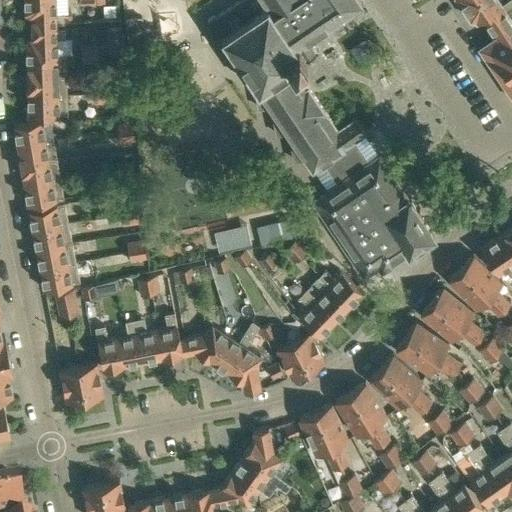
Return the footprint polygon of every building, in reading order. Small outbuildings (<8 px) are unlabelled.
[(23,0),(24,27),(31,26),(55,25),(55,23),(64,23),(64,12),(55,12),(54,0),(23,0)] [(312,168),(313,167),(364,132),(365,132),(355,116),(338,128),(295,65),(304,59),(263,0),(238,0),(215,16),(214,14),(208,19),(212,37),(222,35),(224,38),(258,88),(255,90),(259,107),(269,104),(276,115),(273,117),(274,120),(277,133),(287,131),(294,141),(291,143),(294,159),(304,157),(312,168)] [(263,0),(304,59),(318,50),(311,38),(363,3),(360,0),(263,0)] [(511,0),(506,0),(502,3),(500,0),(470,0),(462,5),(471,18),(476,18),(477,20),(482,16),(487,24),(507,10),(511,6),(511,0)] [(511,6),(507,10),(487,24),(499,41),(490,47),(504,67),(511,61),(511,6)] [(126,18),(130,57),(145,56),(141,16),(126,18)] [(122,24),(105,26),(106,45),(99,45),(99,53),(109,52),(109,51),(124,50),(122,24)] [(24,27),(25,57),(57,55),(56,38),(65,38),(65,26),(55,27),(55,25),(31,26),(24,27)] [(349,48),(356,58),(359,63),(375,51),(365,36),(349,48)] [(80,44),(81,55),(98,54),(97,44),(80,44)] [(98,54),(81,55),(81,65),(98,64),(98,54)] [(26,76),(66,75),(66,55),(57,55),(25,57),(26,76)] [(26,76),(26,95),(67,93),(66,75),(26,76)] [(94,82),(94,92),(111,93),(111,82),(94,82)] [(110,103),(111,93),(94,92),(94,102),(110,103)] [(67,93),(26,95),(27,115),(68,113),(67,93)] [(50,117),(42,119),(14,124),(17,144),(54,138),(50,117)] [(117,121),(117,131),(134,130),(133,119),(117,121)] [(134,130),(117,131),(118,141),(135,140),(134,130)] [(379,154),(364,132),(313,167),(327,188),(312,199),(364,275),(378,265),(382,270),(408,252),(408,253),(435,235),(408,195),(379,153),(379,154)] [(20,163),(48,159),(57,157),(54,138),(17,144),(20,163)] [(24,183),(52,179),(60,177),(57,157),(48,159),(20,163),(24,183)] [(116,161),(117,171),(134,170),(134,160),(116,161)] [(134,170),(117,171),(117,181),(135,180),(134,170)] [(24,183),(27,203),(64,197),(60,177),(52,179),(24,183)] [(32,229),(68,222),(64,201),(28,208),(32,229)] [(120,205),(121,214),(138,213),(137,203),(120,205)] [(138,213),(121,214),(122,224),(139,223),(138,213)] [(256,225),(261,245),(293,238),(288,217),(256,225)] [(308,230),(305,217),(290,220),(293,233),(308,230)] [(32,229),(36,249),(72,241),(68,222),(32,229)] [(511,223),(496,234),(511,257),(511,223)] [(297,235),(290,242),(301,254),(316,240),(310,233),(300,238),(297,235)] [(511,271),(511,257),(496,234),(480,245),(498,272),(508,265),(511,271)] [(127,242),(129,251),(145,248),(143,238),(127,242)] [(36,249),(40,268),(68,262),(75,260),(72,241),(36,249)] [(301,254),(290,242),(283,249),(294,261),(301,254)] [(147,258),(145,248),(129,251),(131,261),(117,264),(120,277),(146,271),(143,259),(147,258)] [(234,255),(241,266),(252,258),(245,248),(234,255)] [(259,258),(266,269),(278,260),(271,250),(259,258)] [(473,252),(461,265),(505,307),(510,301),(496,287),(503,280),(473,252)] [(213,260),(217,271),(230,266),(226,256),(213,260)] [(44,288),(72,282),(80,281),(75,260),(68,262),(40,268),(44,288)] [(461,265),(449,278),(478,306),(484,299),(499,313),(505,307),(461,265)] [(177,269),(180,280),(193,277),(191,266),(177,269)] [(318,276),(328,285),(348,305),(362,290),(342,270),(334,278),(325,269),(318,276)] [(157,274),(147,276),(150,292),(160,290),(157,274)] [(140,294),(150,292),(147,276),(137,278),(140,294)] [(80,286),(83,298),(96,296),(94,283),(80,286)] [(310,283),(304,290),(314,299),(335,319),(348,305),(328,285),(320,293),(310,283)] [(443,284),(432,298),(480,336),(485,329),(469,316),(475,309),(443,284)] [(74,288),(64,290),(69,315),(79,313),(74,288)] [(59,317),(69,315),(64,290),(54,293),(59,317)] [(335,319),(314,299),(304,290),(297,297),(307,306),(300,314),(320,334),(335,319)] [(432,298),(421,312),(453,337),(458,330),(475,343),(480,336),(432,298)] [(210,360),(226,371),(243,343),(246,345),(257,327),(259,324),(252,319),(256,315),(251,304),(236,309),(242,324),(249,322),(250,322),(239,340),(228,333),(210,360)] [(194,350),(192,334),(179,337),(174,310),(165,312),(167,326),(156,329),(161,356),(194,350)] [(122,364),(161,356),(156,329),(146,331),(143,317),(125,321),(127,334),(136,332),(139,346),(120,349),(122,364)] [(417,318),(405,334),(456,367),(461,360),(443,349),(449,340),(417,318)] [(260,327),(265,338),(278,331),(272,321),(260,327)] [(207,332),(192,334),(194,350),(210,360),(228,333),(212,323),(207,332)] [(102,367),(122,364),(120,349),(139,346),(136,332),(127,334),(107,338),(105,325),(95,327),(102,367)] [(310,329),(293,338),(308,366),(325,357),(310,329)] [(451,374),(456,367),(405,334),(395,348),(429,370),(434,362),(451,374)] [(492,335),(485,342),(497,354),(504,347),(492,335)] [(0,356),(8,355),(5,337),(0,337),(0,356)] [(308,366),(293,338),(277,347),(291,375),(308,366)] [(497,354),(485,342),(478,349),(490,361),(497,354)] [(261,354),(246,345),(243,343),(226,371),(243,382),(245,390),(261,387),(256,361),(261,354)] [(393,351),(381,364),(426,405),(432,399),(416,386),(423,378),(393,351)] [(0,375),(12,373),(8,355),(0,356),(0,375)] [(78,364),(84,396),(102,393),(101,384),(96,361),(78,364)] [(273,379),(285,374),(279,361),(267,367),(273,379)] [(66,400),(84,396),(78,364),(60,368),(66,400)] [(426,405),(381,364),(369,378),(399,404),(405,397),(421,411),(426,405)] [(12,376),(12,373),(0,375),(0,395),(13,393),(12,391),(9,376),(12,376)] [(474,376),(466,382),(477,395),(484,388),(474,376)] [(392,421),(366,380),(351,389),(383,441),(390,436),(384,426),(392,421)] [(477,395),(466,382),(458,389),(469,401),(477,395)] [(336,399),(356,432),(361,441),(370,435),(376,445),(383,441),(351,389),(336,399)] [(493,393),(485,399),(494,412),(502,407),(493,393)] [(494,412),(485,399),(477,405),(486,418),(494,412)] [(348,437),(332,401),(316,408),(341,463),(348,460),(340,441),(348,437)] [(341,463),(316,408),(300,416),(316,451),(324,447),(333,466),(341,463)] [(442,408),(435,414),(445,427),(453,421),(442,408)] [(437,433),(445,427),(435,414),(427,420),(437,433)] [(0,436),(9,435),(6,417),(0,417),(0,436)] [(465,419),(457,425),(467,439),(475,433),(465,419)] [(295,420),(284,425),(290,438),(301,433),(295,420)] [(459,445),(467,439),(457,425),(449,431),(459,445)] [(511,469),(511,435),(507,428),(504,425),(498,429),(511,448),(501,454),(511,469)] [(254,437),(243,453),(270,471),(271,470),(281,454),(273,450),(269,426),(253,429),(254,437)] [(506,492),(511,487),(511,469),(501,454),(493,460),(481,442),(474,447),(506,492)] [(386,448),(395,462),(404,457),(395,443),(386,448)] [(467,451),(469,454),(480,469),(470,476),(488,501),(502,491),(503,494),(506,492),(474,447),(467,451)] [(387,468),(395,462),(386,448),(378,453),(387,468)] [(426,448),(418,454),(429,468),(437,462),(426,448)] [(243,453),(232,468),(259,487),(269,494),(276,483),(286,490),(291,484),(271,470),(270,471),(243,453)] [(420,474),(429,468),(418,454),(410,460),(420,474)] [(383,473),(393,487),(402,479),(392,467),(383,473)] [(247,502),(259,487),(232,468),(220,484),(209,486),(212,502),(239,497),(247,502)] [(435,475),(437,478),(463,511),(472,511),(482,504),(464,481),(456,488),(441,470),(435,475)] [(373,481),(373,480),(369,473),(358,478),(355,472),(346,477),(353,492),(373,482),(373,481)] [(393,487),(383,473),(373,480),(373,481),(373,482),(383,495),(393,487)] [(0,494),(21,491),(18,474),(0,477),(0,494)] [(440,511),(463,511),(437,478),(435,475),(429,479),(442,496),(433,503),(440,511)] [(353,492),(346,477),(337,481),(344,496),(353,492)] [(119,479),(101,482),(106,511),(113,511),(125,510),(119,479)] [(82,486),(87,511),(106,511),(101,482),(82,486)] [(209,486),(188,490),(192,511),(213,511),(212,502),(209,486)] [(192,511),(188,490),(169,494),(172,511),(192,511)] [(21,491),(0,494),(0,511),(6,511),(24,509),(21,491)] [(356,491),(339,500),(345,511),(352,511),(364,505),(356,491)] [(415,511),(440,511),(433,503),(425,510),(412,493),(405,498),(407,501),(415,511)] [(172,511),(169,494),(149,497),(151,511),(172,511)] [(151,511),(149,497),(129,501),(130,511),(151,511)] [(415,511),(407,501),(405,498),(399,503),(406,511),(415,511)] [(293,511),(290,511),(289,511),(283,500),(262,511),(293,511)]
